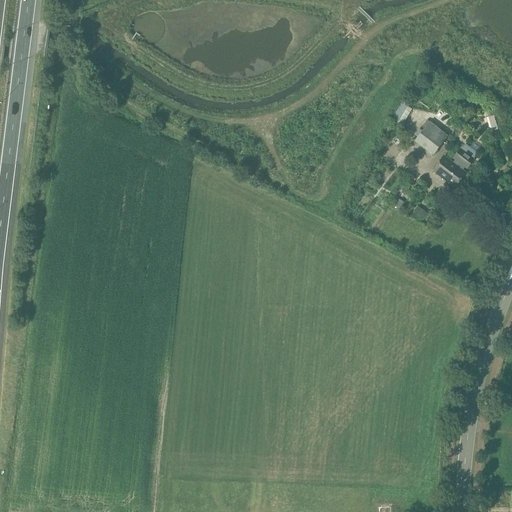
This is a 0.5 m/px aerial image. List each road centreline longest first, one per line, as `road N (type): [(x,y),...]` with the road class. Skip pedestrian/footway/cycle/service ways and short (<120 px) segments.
road 1 (tertiary): [(462,511),(484,355)]
road 2 (motorway): [(0,234),(17,92)]
